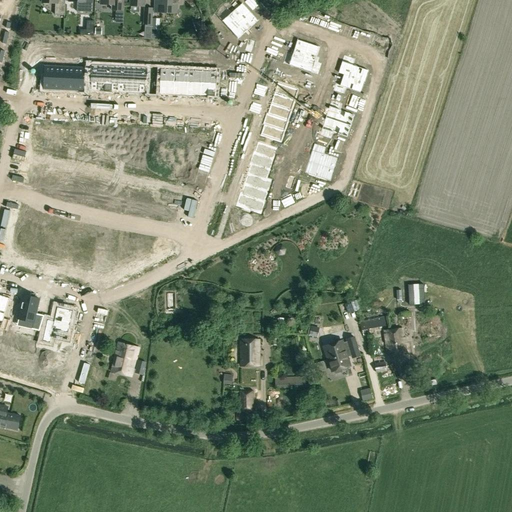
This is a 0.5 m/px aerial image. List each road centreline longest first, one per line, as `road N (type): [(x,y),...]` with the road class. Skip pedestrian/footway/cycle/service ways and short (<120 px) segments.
road 1 (unclassified): [(60,407),(233,436),(511,379)]
road 2 (residential): [(267,20),(385,56),(342,184),(183,261)]
road 3 (residential): [(0,193),(25,101),(235,111)]
road 4 (residential): [(183,261),(102,301),(0,277)]
road 5 (residential): [(235,111),(183,261)]
